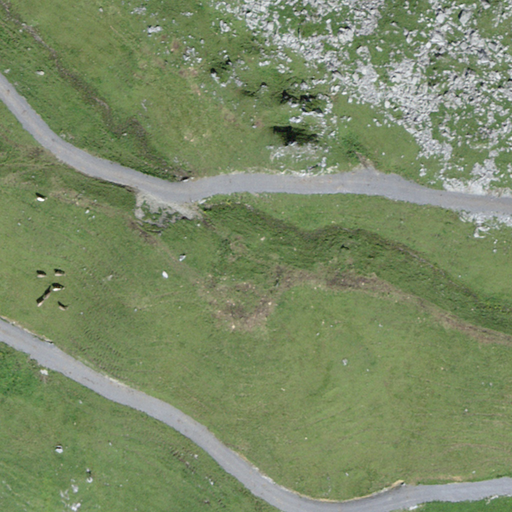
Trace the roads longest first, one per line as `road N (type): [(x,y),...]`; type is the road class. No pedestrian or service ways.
road 1 (track): [(0,328),(171,415),(293,504),(353,511),(408,493),(511,487)]
road 2 (track): [(0,83),(71,152),(148,184),(395,189),(511,206)]
